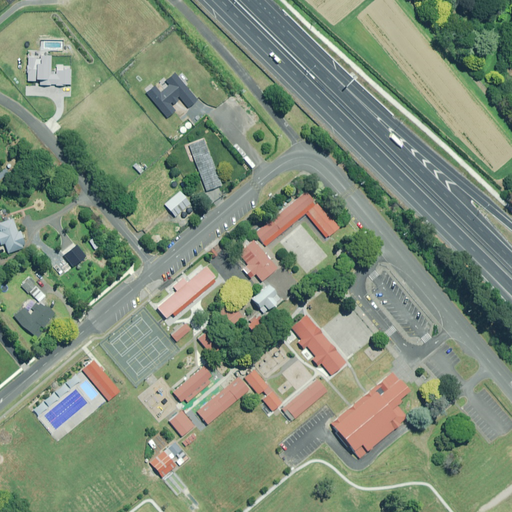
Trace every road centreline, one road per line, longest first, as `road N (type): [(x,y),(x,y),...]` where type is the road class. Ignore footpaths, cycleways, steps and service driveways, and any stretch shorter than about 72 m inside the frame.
road 1 (unclassified): [(511,386),(334,176),(309,157),(271,171),(157,270)]
road 2 (motorway): [(511,302),(207,0)]
road 3 (motorway): [(511,288),(220,0)]
road 4 (motorway): [(281,31),(511,260)]
road 5 (motorway): [(281,31),(511,223)]
road 6 (unclassified): [(157,270),(32,122),(0,99)]
road 7 (unclassified): [(157,270),(0,399)]
